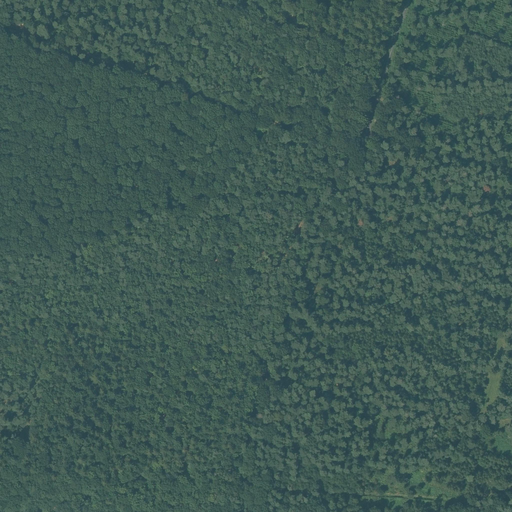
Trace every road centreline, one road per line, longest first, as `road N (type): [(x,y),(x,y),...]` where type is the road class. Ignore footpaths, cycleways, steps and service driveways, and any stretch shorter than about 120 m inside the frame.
road 1 (track): [(357,151),(0,21)]
road 2 (track): [(357,151),(334,186),(290,301),(250,432),(245,479)]
road 3 (track): [(511,481),(439,493),(245,479)]
road 4 (track): [(245,479),(0,469)]
road 5 (track): [(414,0),(357,151)]
road 6 (track): [(511,174),(366,129)]
